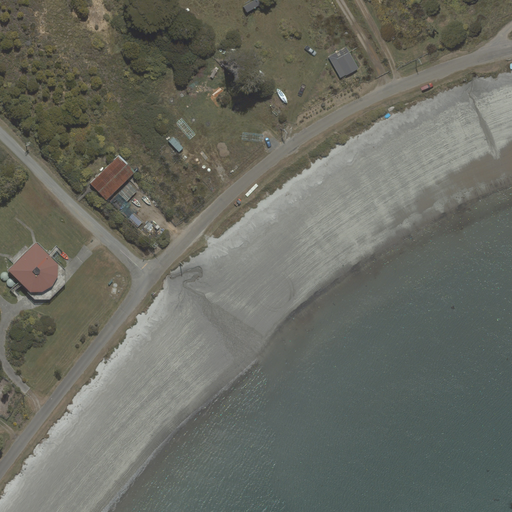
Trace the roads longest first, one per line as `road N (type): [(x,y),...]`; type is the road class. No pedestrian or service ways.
road 1 (residential): [(148,276),(294,142),(400,84),(511,47)]
road 2 (residential): [(0,473),(148,276)]
road 3 (residential): [(148,276),(0,132)]
